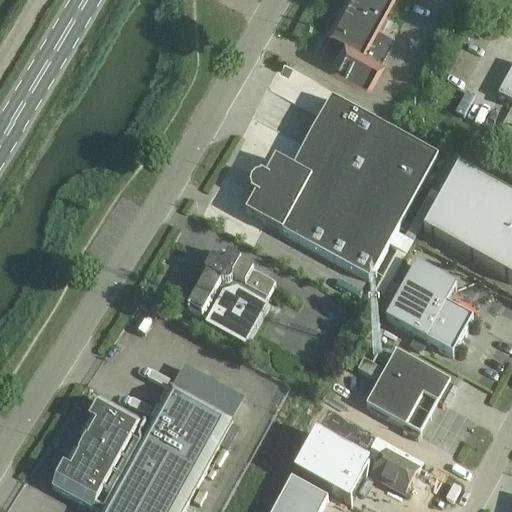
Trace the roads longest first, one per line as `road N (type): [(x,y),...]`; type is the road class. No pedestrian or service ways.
road 1 (unclassified): [(0,454),(273,0)]
road 2 (primary): [(0,136),(82,0)]
